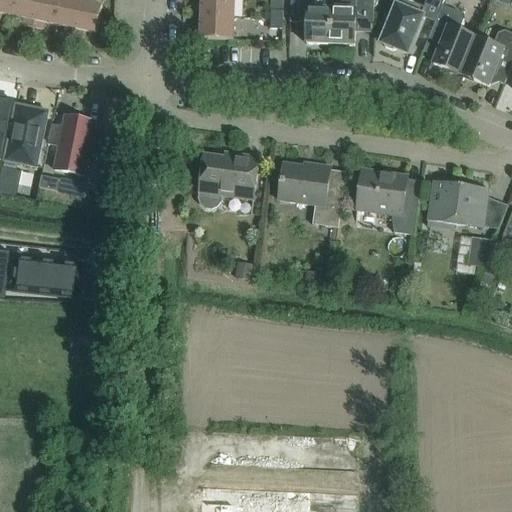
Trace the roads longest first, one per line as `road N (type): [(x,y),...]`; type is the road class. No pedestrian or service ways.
road 1 (residential): [(511,146),(365,86),(149,82)]
road 2 (residential): [(0,63),(149,82)]
